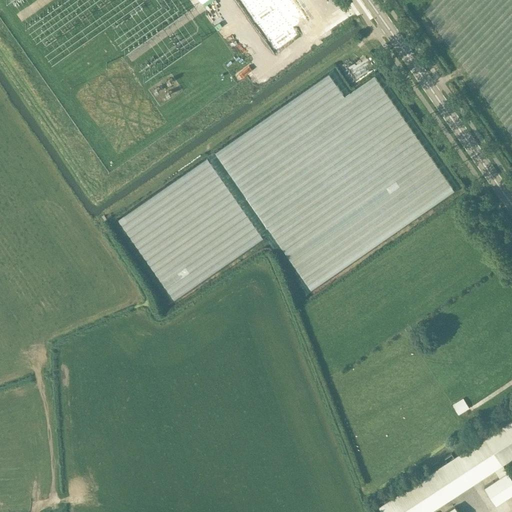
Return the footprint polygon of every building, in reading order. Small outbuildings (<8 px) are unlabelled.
[(287,0),(238,0),(240,1),(241,0),(266,0),(287,30),(301,20),(287,0)] [(163,94),(157,98),(161,103),(167,99),(163,94)] [(117,217),(167,297),(255,243),(246,229),(252,225),(211,159),(117,217)] [(451,404),(458,414),(468,408),(461,397),(451,404)] [(457,511),(454,506),(445,511),(426,511),(493,469),(499,477),(484,487),(495,505),(511,493),(511,479),(502,464),(511,456),(511,419),(490,434),(487,429),(481,433),(484,438),(454,457),(451,453),(444,457),(447,462),(409,486),(406,482),(398,487),(401,492),(378,506),(381,511),(457,511)]
